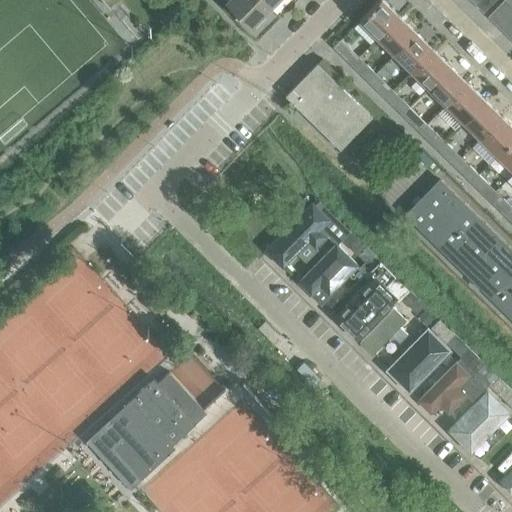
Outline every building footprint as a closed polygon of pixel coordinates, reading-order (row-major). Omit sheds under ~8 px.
[(252,26),(270,7),(262,0),(226,0),(226,1),(252,26)] [(361,19),(377,36),(398,15),(383,0),(378,0),(359,19),(360,20),(361,19)] [(477,0),(475,3),(483,11),(494,0),(477,0)] [(503,0),(488,16),(496,24),(511,8),(511,5),(505,0),(503,0)] [(511,25),(511,8),(496,24),(505,33),(511,25)] [(415,31),(398,15),(377,36),(394,53),(415,31)] [(394,53),(412,70),(433,48),(415,31),(394,53)] [(341,39),(333,46),(342,55),(350,47),(341,39)] [(412,70),(428,86),(429,86),(450,65),(433,48),(412,70)] [(285,95),(340,148),(372,116),(335,80),(340,76),(322,58),(285,95)] [(368,80),(375,73),(367,64),(359,72),(368,80)] [(429,86),(446,103),(467,82),(450,65),(429,86)] [(384,81),(375,73),(368,80),(376,89),(384,81)] [(446,103),(463,120),(484,99),(467,82),(446,103)] [(402,114),(409,106),(401,98),(393,105),(402,114)] [(463,120),(480,137),(501,115),(484,99),(463,120)] [(418,115),(409,106),(402,114),(411,122),(418,115)] [(480,137),(497,153),(497,154),(511,138),(511,126),(501,115),(480,137)] [(436,147),(444,140),(435,131),(427,139),(436,147)] [(511,138),(497,154),(511,168),(511,138)] [(452,148),(444,140),(436,147),(445,156),(452,148)] [(470,181),(477,173),(469,165),(461,172),(470,181)] [(486,182),(477,173),(470,181),(479,189),(486,182)] [(511,250),(439,179),(406,213),(511,317),(511,250)] [(504,215),(511,207),(503,198),(496,206),(504,215)] [(314,216),(275,252),(291,270),(314,249),(309,243),(325,228),(314,216)] [(357,254),(365,245),(350,230),(342,239),(357,254)] [(365,245),(357,254),(364,261),(357,268),(364,274),(371,268),(380,260),(365,245)] [(337,246),(302,282),(321,301),(357,265),(337,246)] [(387,283),(395,275),(380,260),(371,268),(387,283)] [(371,273),(335,314),(346,324),(355,313),(362,319),(370,310),(363,303),(381,283),(371,273)] [(387,283),(385,284),(398,297),(401,298),(410,289),(395,275),(387,283)] [(401,298),(416,312),(425,304),(410,289),(401,298)] [(401,302),(363,342),(377,355),(415,315),(401,302)] [(433,317),(425,310),(420,315),(428,323),(433,317)] [(431,327),(446,342),(454,333),(439,318),(431,327)] [(265,320),(258,327),(272,341),(279,334),(265,320)] [(431,331),(391,372),(414,393),(453,352),(431,331)] [(454,333),(446,342),(461,356),(469,347),(454,333)] [(476,371),(484,362),(469,347),(461,356),(476,371)] [(184,360),(174,369),(206,406),(226,388),(194,352),(184,361),(184,360)] [(461,356),(456,361),(468,373),(456,385),(465,393),(465,394),(472,400),(489,384),(490,385),(499,376),(484,362),(476,371),(461,356)] [(456,364),(420,400),(431,410),(438,403),(447,412),(465,395),(455,385),(466,374),(456,364)] [(175,447),(172,443),(206,412),(169,371),(157,382),(153,378),(125,404),(114,422),(124,433),(110,447),(140,479),(175,447)] [(505,400),(511,393),(511,389),(499,376),(490,385),(505,400)] [(511,410),(490,390),(452,430),(476,454),(511,416),(511,410)] [(511,471),(502,481),(511,490),(511,471)] [(80,496),(70,504),(77,511),(88,511),(92,509),(80,496)]
